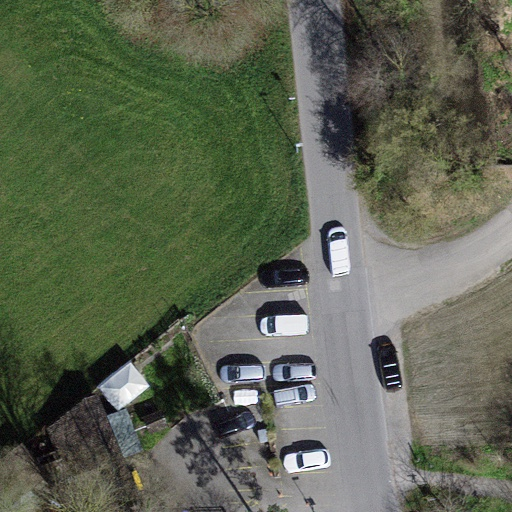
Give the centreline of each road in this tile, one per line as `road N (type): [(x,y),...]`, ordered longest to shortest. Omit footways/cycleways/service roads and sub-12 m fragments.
road 1 (unclassified): [(315,0),(378,511)]
road 2 (track): [(356,328),(447,304),(511,276)]
